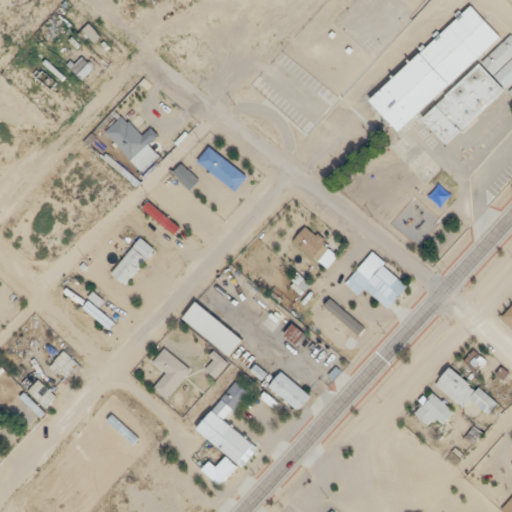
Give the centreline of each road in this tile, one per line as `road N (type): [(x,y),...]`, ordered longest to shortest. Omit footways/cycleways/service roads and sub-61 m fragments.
road 1 (residential): [(438,296),(212,122),(85,0)]
road 2 (residential): [(286,179),(0,484)]
road 3 (secondary): [(247,511),(511,214)]
road 4 (residential): [(142,59),(0,205)]
road 5 (residential): [(0,267),(105,371)]
